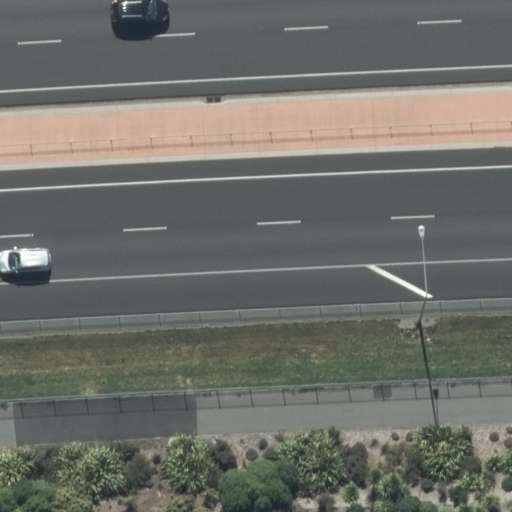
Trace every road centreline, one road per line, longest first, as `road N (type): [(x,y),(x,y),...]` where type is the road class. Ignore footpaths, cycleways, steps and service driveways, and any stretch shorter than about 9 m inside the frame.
road 1 (motorway): [(0,44),(511,18)]
road 2 (motorway): [(511,212),(0,237)]
